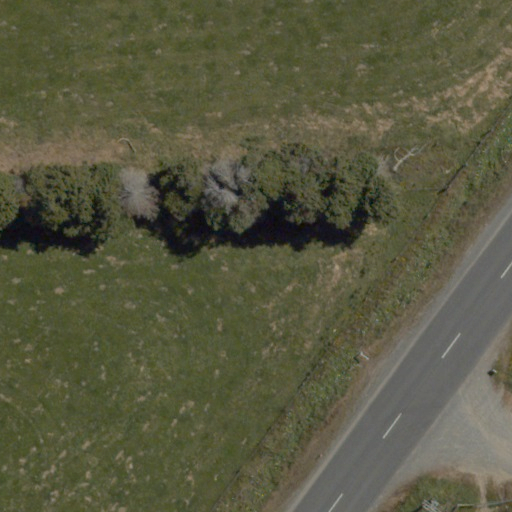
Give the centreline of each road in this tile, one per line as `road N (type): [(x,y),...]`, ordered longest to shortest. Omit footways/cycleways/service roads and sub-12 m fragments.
road 1 (unclassified): [(326,511),(428,372)]
road 2 (unclassified): [(428,372),(511,260)]
